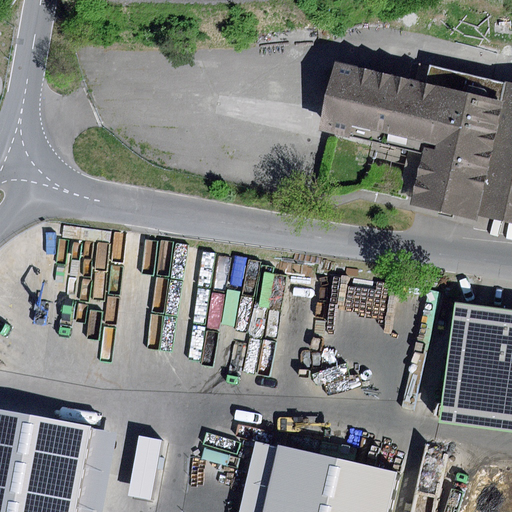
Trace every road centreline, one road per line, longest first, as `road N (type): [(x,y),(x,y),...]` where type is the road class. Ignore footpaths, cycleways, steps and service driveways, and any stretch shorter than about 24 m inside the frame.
road 1 (unclassified): [(17,165),(78,197),(511,263)]
road 2 (unclassified): [(17,165),(40,0)]
